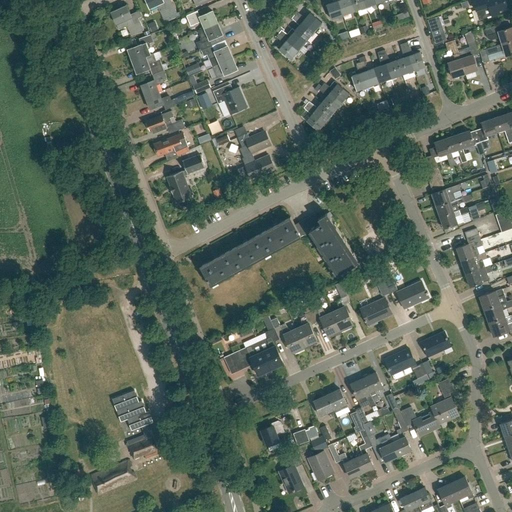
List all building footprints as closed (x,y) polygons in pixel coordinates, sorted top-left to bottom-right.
[(166,7),(163,2),(162,0),(145,0),(149,8),(157,5),(159,11),(164,22),(179,15),(178,13),(177,14),(172,4),(166,7)] [(331,19),(343,15),(337,0),(332,0),(333,2),(326,5),(331,19)] [(354,11),(350,0),(337,0),(343,15),(354,11)] [(350,0),(354,11),(366,8),(362,0),(350,0)] [(472,0),(476,10),(479,19),(500,13),(499,10),(507,7),(504,0),(472,0)] [(126,5),(111,12),(116,24),(119,30),(127,26),(131,36),(144,30),(138,18),(133,21),(132,17),(126,5)] [(198,31),(217,23),(212,11),(199,16),(197,11),(186,16),(190,26),(201,22),(204,28),(198,31)] [(294,15),(314,32),(322,22),(310,12),(305,18),(297,12),(294,15)] [(306,41),(314,32),(294,15),(292,18),(299,25),(295,31),(292,29),(306,41)] [(155,20),(148,23),(151,31),(158,28),(155,20)] [(200,51),(212,46),(209,40),(222,35),(217,23),(198,31),(201,38),(200,38),(201,41),(196,43),(200,51)] [(502,44),(511,40),(511,26),(498,31),(497,25),(485,29),(487,36),(488,39),(491,40),(500,37),(502,44)] [(298,50),(306,41),(292,29),(287,34),(281,30),(279,33),(298,50)] [(461,59),(465,74),(478,70),(473,55),(479,54),(475,42),(471,31),(467,32),(471,43),(469,44),(470,47),(465,49),(468,57),(461,59)] [(290,59),(298,50),(279,33),(276,36),(284,44),(279,49),(290,59)] [(132,62),(145,57),(150,55),(150,54),(148,48),(151,47),(149,43),(153,42),(150,35),(139,39),(141,44),(128,49),(132,62)] [(461,59),(455,40),(445,43),(447,50),(453,49),(454,55),(456,61),(448,63),(453,78),(465,74),(461,59)] [(511,40),(502,44),(486,49),(487,55),(504,49),(506,56),(511,54),(511,40)] [(414,71),(425,67),(420,52),(413,54),(408,42),(404,43),(414,71)] [(402,75),(414,71),(404,43),(400,45),(404,58),(397,60),(402,75)] [(212,66),(219,63),(232,58),(227,46),(214,51),(212,46),(200,51),(201,51),(203,56),(207,55),(212,66)] [(402,75),(397,60),(390,62),(385,50),(381,51),(391,79),(402,75)] [(480,52),(484,64),(490,62),(486,50),(480,52)] [(380,83),(391,79),(381,51),(378,53),(381,66),(374,68),(380,83)] [(163,70),(168,68),(166,63),(162,65),(159,59),(155,61),(153,53),(150,54),(150,55),(145,57),(132,62),(137,74),(150,69),(152,74),(163,70)] [(368,87),(380,83),(374,68),(367,70),(364,62),(366,61),(365,57),(358,59),(359,62),(360,62),(368,87)] [(219,63),(212,66),(215,73),(217,78),(224,75),(237,69),(232,58),(219,63)] [(357,91),(368,87),(360,62),(359,62),(356,64),(358,74),(352,76),(357,91)] [(193,66),(187,68),(190,75),(196,73),(193,66)] [(341,75),(336,67),(330,71),(336,79),(341,75)] [(166,78),(163,70),(152,74),(154,80),(141,85),(146,97),(159,92),(156,85),(164,82),(162,79),(166,78)] [(194,74),(189,77),(192,84),(197,82),(194,74)] [(196,94),(211,88),(208,79),(193,86),(196,94)] [(322,86),(342,103),(349,93),(334,81),(329,87),(324,83),(322,86)] [(229,91),(227,86),(213,91),(218,104),(224,101),(230,115),(248,107),(239,87),(229,91)] [(334,112),(342,103),(322,86),(319,89),(327,96),(322,102),(334,112)] [(159,92),(146,97),(150,109),(163,104),(171,101),(169,96),(161,99),(159,92)] [(202,109),(212,105),(207,92),(197,96),(202,109)] [(175,105),(186,100),(184,94),(173,100),(175,105)] [(188,109),(196,106),(194,99),(186,102),(188,109)] [(326,121),(334,112),(322,102),(317,108),(309,102),(306,105),(326,121)] [(318,131),(326,121),(306,105),(304,108),(311,115),(307,121),(318,131)] [(167,128),(171,126),(173,132),(184,128),(181,120),(177,121),(172,123),(170,117),(174,116),(172,111),(161,114),(162,116),(146,122),(150,130),(152,129),(153,133),(167,128)] [(509,143),(511,141),(511,135),(505,115),(493,119),(498,132),(505,129),(507,135),(509,143)] [(487,136),(498,132),(493,119),(482,123),(483,128),(477,130),(483,149),(488,148),(486,140),(488,139),(487,136)] [(244,125),(234,129),(237,136),(248,132),(244,125)] [(462,148),(474,144),(476,143),(479,151),(480,156),(485,154),(483,149),(477,130),(470,132),(470,131),(458,135),(462,148)] [(246,158),(253,155),(252,153),(271,145),(265,131),(249,138),(247,133),(237,137),(242,147),(240,148),(246,158)] [(209,132),(197,136),(200,144),(213,139),(209,132)] [(190,151),(188,146),(183,133),(164,140),(164,142),(155,145),(159,155),(168,151),(168,153),(176,150),(178,156),(190,151)] [(228,134),(217,139),(219,145),(230,140),(228,134)] [(467,161),(462,148),(458,135),(446,139),(451,152),(450,152),(452,158),(453,158),(459,155),(462,163),(467,161)] [(432,158),(450,152),(451,152),(446,139),(435,143),(437,148),(430,151),(432,158)] [(187,173),(205,167),(200,155),(183,161),(186,170),(182,172),(182,171),(167,176),(170,186),(172,194),(173,193),(177,203),(192,197),(191,195),(193,194),(191,189),(189,189),(184,176),(188,175),(187,173)] [(253,155),(246,158),(242,160),(251,180),(275,170),(270,157),(256,163),(253,155)] [(428,178),(440,174),(438,168),(427,171),(425,172),(428,178)] [(430,184),(442,180),(440,174),(428,178),(430,184)] [(442,180),(430,184),(432,190),(444,186),(442,180)] [(455,199),(452,192),(460,189),(458,185),(432,194),(436,205),(455,199)] [(440,217),(453,212),(459,210),(456,204),(464,201),(462,196),(455,199),(436,205),(440,217)] [(459,210),(453,212),(440,217),(444,229),(457,224),(455,217),(468,213),(466,208),(459,210)] [(497,221),(509,217),(507,211),(495,215),(497,221)] [(330,218),(327,213),(318,219),(322,225),(317,228),(312,231),(310,232),(339,276),(360,262),(330,218)] [(315,214),(309,217),(317,228),(322,225),(318,219),(315,214)] [(260,234),(271,253),(300,237),(301,237),(306,234),(302,227),(298,229),(295,225),(290,217),(260,234)] [(304,220),(312,231),(317,228),(309,217),(304,220)] [(499,227),(511,223),(509,217),(497,221),(499,227)] [(306,234),(310,232),(312,231),(304,220),(299,223),(302,227),(306,234)] [(511,228),(511,224),(511,223),(499,227),(501,232),(511,228)] [(466,238),(479,234),(477,228),(464,232),(466,238)] [(241,269),(271,253),(260,234),(231,250),(241,269)] [(460,261),(479,254),(477,248),(482,246),(479,234),(466,238),(468,244),(456,248),(460,261)] [(211,286),(241,269),(231,250),(200,267),(211,286)] [(465,274),(485,267),(482,260),(487,259),(485,253),(479,254),(460,261),(465,274)] [(489,266),(485,267),(465,274),(469,287),(482,283),(478,272),(482,271),(483,274),(491,271),(489,266)] [(380,270),(390,293),(397,290),(391,275),(387,267),(380,270)] [(383,296),(390,293),(380,270),(372,273),(383,296)] [(405,309),(429,298),(421,281),(397,292),(405,309)] [(484,310),(500,305),(500,304),(507,302),(504,295),(502,289),(495,291),(480,296),(484,310)] [(350,302),(345,291),(339,294),(341,298),(337,300),(338,309),(333,312),(341,330),(354,324),(345,304),(350,302)] [(370,327),(379,323),(378,321),(393,314),(385,297),(360,308),(368,326),(369,325),(370,327)] [(484,310),(489,323),(505,318),(502,310),(511,306),(511,300),(507,302),(500,304),(500,305),(484,310)] [(310,326),(316,323),(311,312),(308,306),(302,308),(305,315),(300,317),(302,326),(296,328),(305,347),(317,341),(310,326)] [(329,336),(341,330),(333,312),(327,314),(321,307),(311,312),(316,323),(321,320),(329,336)] [(277,318),(271,321),(274,329),(280,340),(285,337),(292,352),(305,347),(296,328),(291,331),(285,324),(280,326),(277,318)] [(505,318),(489,323),(494,336),(509,331),(509,330),(511,329),(511,321),(507,324),(505,318)] [(246,335),(248,340),(253,338),(248,325),(238,329),(241,337),(246,335)] [(280,340),(274,329),(266,333),(267,339),(259,342),(271,370),(284,364),(274,342),(280,340)] [(428,357),(451,346),(444,332),(421,342),(428,357)] [(259,375),(271,370),(259,342),(230,355),(235,366),(251,358),(259,375)] [(427,374),(422,363),(417,366),(409,348),(385,359),(392,375),(412,366),(417,379),(427,374)] [(422,363),(427,374),(433,372),(427,361),(422,363)] [(363,379),(371,396),(377,393),(375,391),(383,387),(376,373),(363,379)] [(363,379),(351,384),(361,407),(369,404),(370,407),(375,405),(371,396),(363,379)] [(431,407),(434,412),(439,423),(459,414),(449,394),(455,391),(450,379),(438,384),(446,401),(431,407)] [(334,410),(340,407),(341,409),(348,407),(340,389),(327,395),(334,410)] [(157,450),(152,437),(153,437),(148,425),(153,422),(150,414),(149,411),(146,411),(143,404),(142,400),(139,401),(136,394),(134,390),(112,399),(114,402),(113,402),(117,411),(118,414),(121,422),(128,419),(129,422),(128,422),(132,431),(142,427),(145,435),(127,441),(133,459),(144,455),(146,458),(155,455),(154,451),(157,450)] [(393,411),(399,408),(392,393),(386,396),(393,411)] [(335,412),(334,410),(327,395),(314,401),(321,416),(327,413),(328,415),(335,412)] [(356,411),(363,425),(365,424),(365,423),(368,422),(361,407),(355,410),(356,411)] [(439,423),(434,412),(417,420),(412,407),(401,412),(407,426),(414,423),(420,436),(440,426),(439,423)] [(390,437),(392,443),(399,456),(411,450),(403,433),(409,430),(407,426),(401,412),(399,409),(393,411),(401,429),(397,431),(398,434),(390,437)] [(360,432),(365,429),(363,425),(356,411),(350,414),(356,426),(354,427),(356,433),(360,431),(360,432)] [(511,434),(511,419),(501,424),(505,437),(511,434)] [(267,446),(279,441),(277,435),(284,432),(280,422),(278,421),(270,424),(271,426),(261,430),(267,446)] [(365,424),(363,425),(365,429),(373,447),(378,444),(380,448),(386,462),(399,456),(392,443),(390,437),(382,441),(381,438),(376,440),(373,433),(370,435),(365,424)] [(326,441),(331,438),(326,425),(320,428),(326,441)] [(309,429),(305,430),(305,429),(293,433),(297,445),(309,441),(308,439),(317,435),(314,426),(308,428),(309,429)] [(356,458),(362,473),(374,467),(367,453),(366,450),(373,447),(365,429),(360,432),(365,444),(359,447),(363,455),(356,458)] [(323,436),(311,441),(316,453),(328,447),(323,436)] [(362,473),(356,458),(349,461),(345,453),(339,456),(333,444),(328,446),(336,463),(343,460),(351,478),(362,473)] [(288,493),(304,486),(296,467),(303,464),(296,448),(291,450),(293,456),(281,462),(284,469),(279,471),(288,493)] [(318,480),(334,473),(324,451),(308,458),(318,480)] [(13,482),(18,505),(37,501),(36,493),(34,494),(32,488),(37,487),(33,468),(42,466),(41,460),(13,466),(14,471),(24,469),(26,479),(13,482)] [(132,472),(131,470),(129,466),(131,465),(129,461),(128,460),(128,461),(123,463),(94,476),(93,477),(92,479),(93,480),(99,494),(123,484),(123,485),(136,479),(136,478),(134,473),(133,472),(132,472)] [(452,484),(459,499),(467,495),(469,499),(474,497),(465,477),(452,484)] [(452,484),(439,489),(446,504),(440,508),(441,511),(449,511),(448,509),(453,506),(451,503),(459,499),(452,484)] [(413,493),(421,511),(433,505),(430,500),(425,488),(413,493)] [(412,511),(414,511),(418,511),(421,511),(413,493),(401,499),(407,511),(403,511),(412,511)] [(464,511),(472,511),(480,509),(477,503),(463,509),(464,511)]
